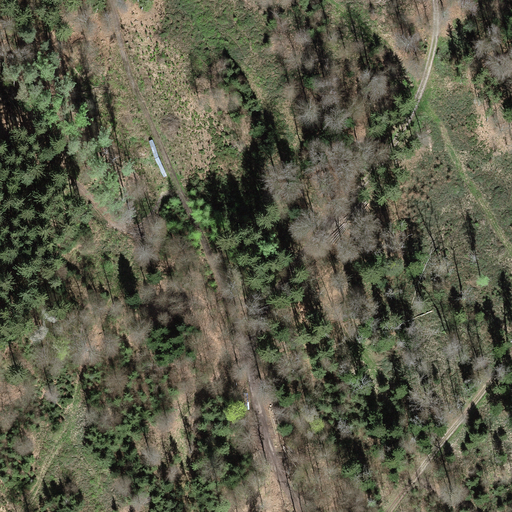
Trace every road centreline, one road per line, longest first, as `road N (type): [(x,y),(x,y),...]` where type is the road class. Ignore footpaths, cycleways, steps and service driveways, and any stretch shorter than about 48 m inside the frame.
road 1 (track): [(434,0),(433,50),(409,120),(283,279),(247,352)]
road 2 (track): [(247,352),(153,134),(109,0)]
road 3 (track): [(511,352),(387,511)]
road 4 (track): [(300,511),(259,425),(247,352)]
